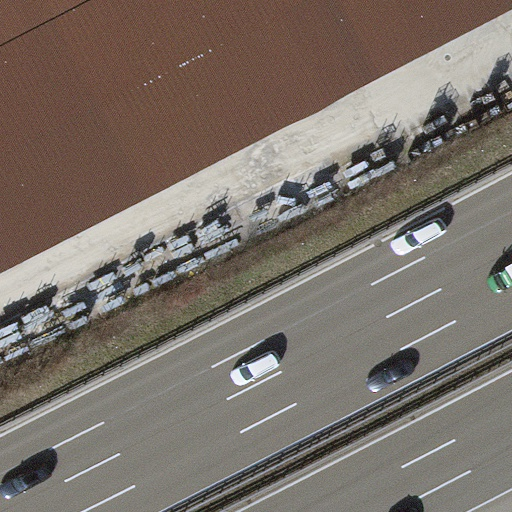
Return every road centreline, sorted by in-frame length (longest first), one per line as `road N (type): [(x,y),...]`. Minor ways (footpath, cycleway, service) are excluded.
road 1 (motorway): [(511,253),(6,511)]
road 2 (motorway): [(355,511),(511,431)]
